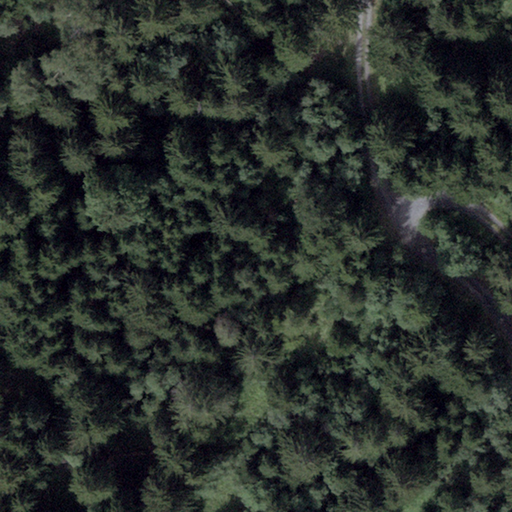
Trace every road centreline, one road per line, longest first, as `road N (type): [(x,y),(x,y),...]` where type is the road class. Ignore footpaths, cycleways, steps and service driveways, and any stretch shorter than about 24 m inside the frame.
road 1 (track): [(511,338),(417,238),(378,177),(363,108),(358,0)]
road 2 (track): [(400,212),(433,200),(461,203),(511,237)]
